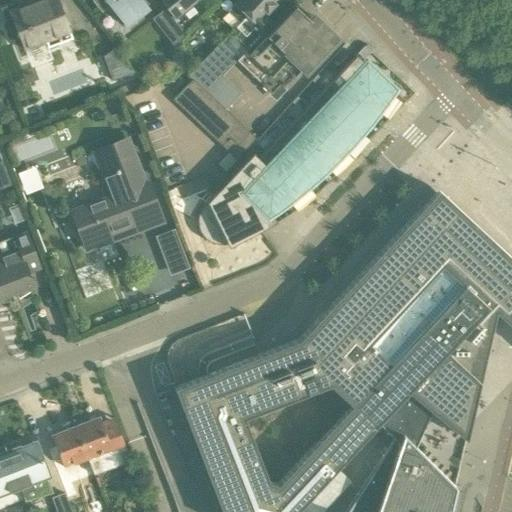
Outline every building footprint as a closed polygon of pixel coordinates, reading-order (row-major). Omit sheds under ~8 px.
[(20,3),(3,10),(13,34),(18,32),(25,50),(47,42),(49,48),(73,39),(58,0),(44,0),(46,2),(37,5),(36,2),(22,7),(20,3)] [(112,7),(129,27),(151,9),(142,0),(94,0),(95,2),(104,13),(112,7)] [(176,18),(161,0),(160,0),(167,8),(155,19),(178,46),(189,34),(176,18)] [(161,0),(176,18),(198,0),(161,0)] [(241,33),(237,37),(249,49),(274,23),(266,15),(280,0),(239,0),(237,3),(236,5),(230,12),(241,23),(236,28),(241,33)] [(222,43),(191,75),(194,79),(227,110),(242,94),(223,76),(238,61),(273,94),(281,85),(285,89),(332,40),(296,6),(250,54),(247,51),(239,59),(222,43)] [(103,56),(112,81),(135,72),(115,47),(103,56)] [(197,220),(197,222),(197,225),(197,226),(198,228),(198,229),(199,230),(199,231),(200,233),(201,234),(201,235),(202,236),(203,237),(205,239),(207,240),(209,242),(211,243),(213,244),(215,244),(217,245),(220,245),(222,245),(224,245),(228,243),(232,242),(235,241),(239,240),(242,238),(246,237),(249,235),(253,234),(256,232),(260,231),(264,228),(268,226),(272,224),(276,222),(279,219),(283,217),(287,215),(290,213),(294,210),(297,208),(300,205),(303,203),(306,201),(309,198),(312,196),(315,193),(317,191),(320,188),(323,186),(325,183),(404,100),(356,55),(257,158),(253,155),(254,154),(253,153),(216,192),(206,202),(204,204),(203,206),(201,208),(200,210),(199,212),(198,215),(197,217),(197,220)] [(194,79),(176,98),(224,144),(223,145),(231,152),(238,160),(258,139),(227,110),(194,79)] [(70,220),(68,231),(78,238),(81,237),(86,250),(114,239),(159,222),(160,221),(146,183),(143,185),(125,139),(107,146),(93,152),(99,167),(105,183),(104,183),(104,184),(103,185),(103,186),(103,187),(102,187),(102,188),(102,189),(102,190),(101,191),(101,192),(101,193),(101,194),(101,195),(101,196),(102,197),(102,198),(102,199),(102,200),(103,200),(103,201),(72,213),(74,218),(70,220)] [(45,152),(48,171),(72,168),(70,148),(45,152)] [(0,161),(0,188),(10,185),(1,162),(0,161)] [(27,192),(45,185),(37,164),(19,171),(27,192)] [(448,511),(454,487),(414,446),(432,406),(466,437),(494,315),(511,331),(511,260),(437,190),(421,208),(298,340),(196,379),(174,387),(221,511),(295,511),(378,423),(356,401),(277,484),(268,482),(244,418),(329,385),(361,351),(379,365),(352,396),(394,438),(345,511),(448,511)] [(157,234),(170,273),(190,267),(177,227),(157,234)] [(25,234),(0,243),(0,264),(12,295),(15,294),(18,299),(33,290),(32,287),(33,287),(27,272),(39,268),(25,234)] [(12,295),(0,264),(0,304),(10,303),(8,297),(12,295)] [(74,426),(87,458),(93,475),(130,461),(123,444),(115,423),(102,428),(98,417),(74,426)] [(63,467),(87,458),(74,426),(51,435),(63,467)] [(33,442),(5,452),(24,500),(36,496),(53,491),(46,475),(33,442)] [(24,500),(5,452),(0,454),(0,492),(6,490),(12,505),(24,500)] [(71,511),(67,501),(64,493),(52,498),(57,511),(71,511)]
